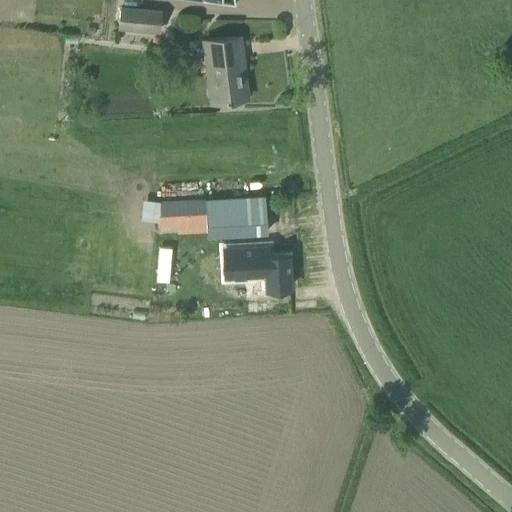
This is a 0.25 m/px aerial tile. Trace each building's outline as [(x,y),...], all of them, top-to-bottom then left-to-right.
[(119,26),(158,30),(160,10),(120,7),(119,26)] [(211,102),(247,97),(239,35),(203,40),(211,102)] [(272,193),(211,195),(212,234),(274,231),(272,193)] [(241,240),(200,242),(204,284),(198,284),(199,291),(204,291),(206,315),(244,312),(243,289),(245,289),(243,261),(241,240)] [(254,274),(252,276),(252,293),(256,296),(268,296),(268,288),(269,287),(289,286),(288,255),(268,256),(253,257),(254,274)]
